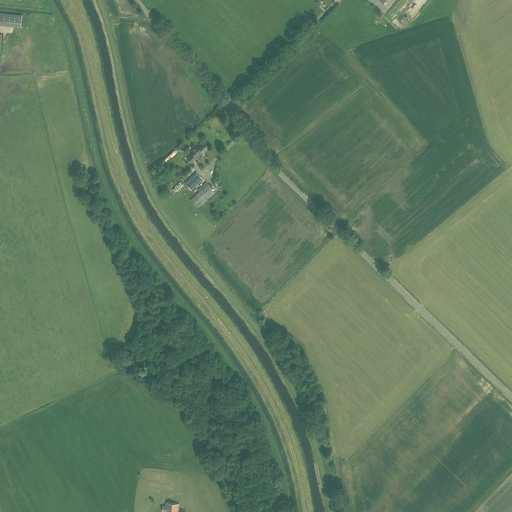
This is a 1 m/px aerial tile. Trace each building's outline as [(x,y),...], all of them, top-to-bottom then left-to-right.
[(0,25),(21,28),(22,15),(0,12),(0,25)] [(209,147),(204,142),(198,147),(196,145),(190,151),(192,153),(187,158),(191,163),(202,152),(203,153),(209,147)] [(165,161),(176,152),(174,149),(163,159),(165,161)] [(192,190),(204,179),(196,171),(184,182),(192,190)] [(184,184),(182,182),(173,190),(175,192),(184,184)] [(215,192),(206,182),(198,189),(196,187),(192,191),(196,195),(190,200),(198,208),(215,192)] [(178,511),(179,504),(166,502),(166,506),(163,506),(162,511),(165,511),(178,511)]
